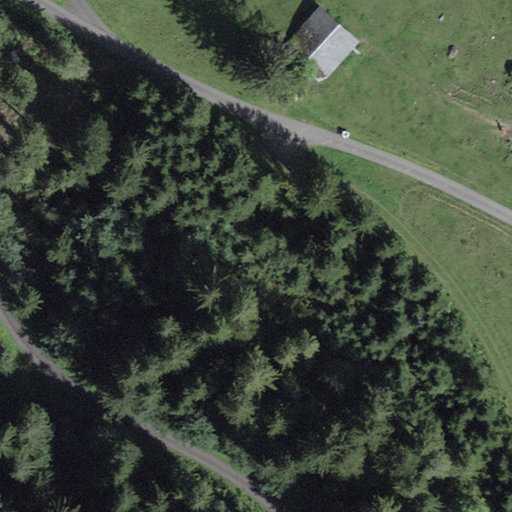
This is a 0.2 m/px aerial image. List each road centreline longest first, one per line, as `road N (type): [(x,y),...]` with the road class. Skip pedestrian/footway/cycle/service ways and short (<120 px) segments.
road 1 (track): [(511,222),(439,185),(145,76)]
road 2 (track): [(255,117),(307,177),(432,254),(511,394)]
road 3 (track): [(0,297),(54,378),(216,449),(292,511)]
road 4 (track): [(145,76),(87,65),(10,0)]
